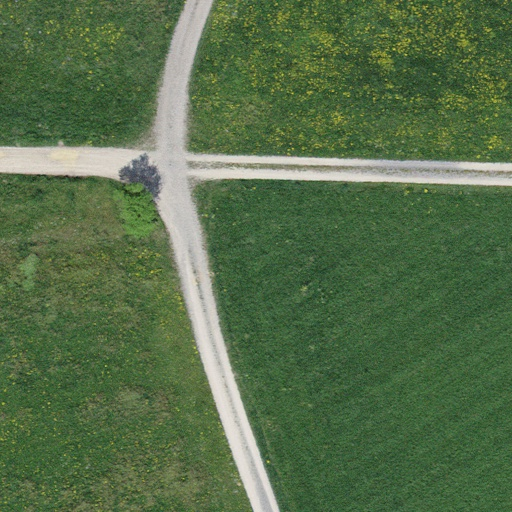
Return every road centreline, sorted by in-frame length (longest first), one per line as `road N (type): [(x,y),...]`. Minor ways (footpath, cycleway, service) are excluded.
road 1 (track): [(196,0),(169,107),(179,220),(209,344),(268,511)]
road 2 (track): [(511,175),(0,161)]
